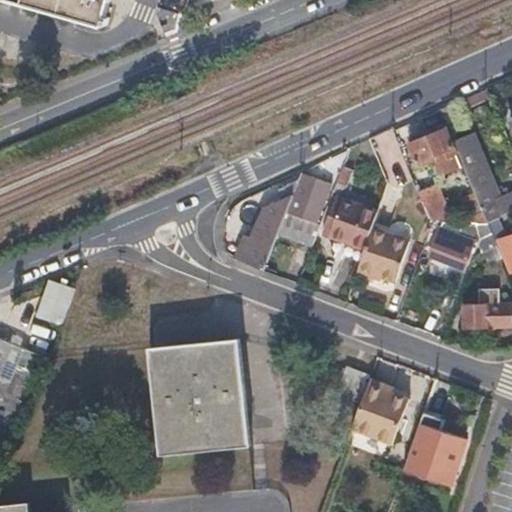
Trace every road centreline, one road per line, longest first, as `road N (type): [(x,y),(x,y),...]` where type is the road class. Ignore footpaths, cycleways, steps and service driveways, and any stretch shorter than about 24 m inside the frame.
road 1 (residential): [(148,216),(200,264),(511,383)]
road 2 (residential): [(148,216),(511,55)]
road 3 (residential): [(313,0),(0,132)]
road 4 (residential): [(0,275),(148,216)]
